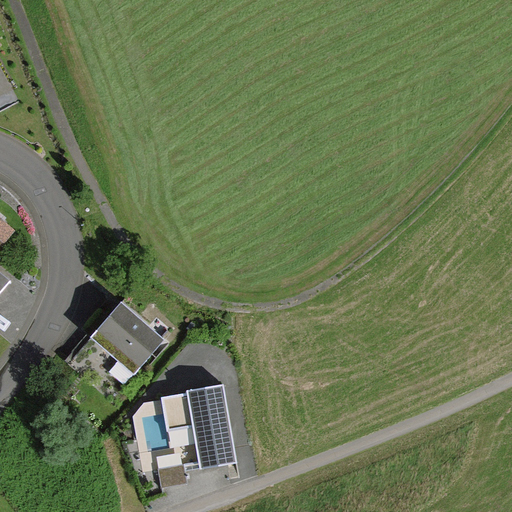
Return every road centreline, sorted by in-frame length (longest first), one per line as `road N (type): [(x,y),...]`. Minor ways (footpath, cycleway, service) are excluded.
road 1 (track): [(13,0),(115,229),(148,273),(194,300),(237,312),(283,308),(328,285),(402,230),(511,114)]
road 2 (residential): [(0,152),(49,195),(67,253),(47,327),(0,392)]
road 3 (track): [(511,380),(264,483)]
